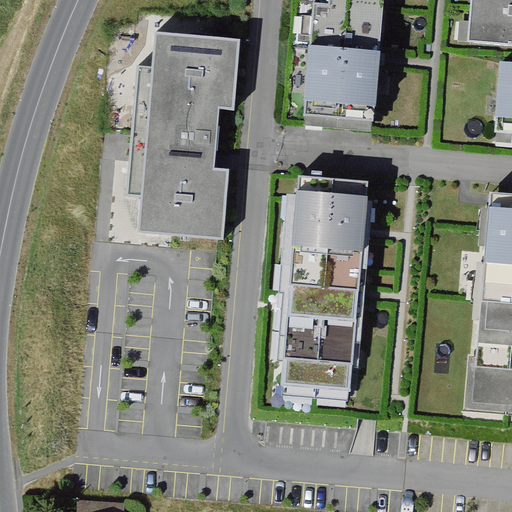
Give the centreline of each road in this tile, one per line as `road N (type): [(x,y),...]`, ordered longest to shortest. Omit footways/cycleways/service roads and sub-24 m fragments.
road 1 (residential): [(511,487),(234,460),(259,148)]
road 2 (secondary): [(77,0),(22,148),(0,261)]
road 3 (residential): [(511,167),(259,148)]
road 4 (residential): [(259,148),(270,0)]
